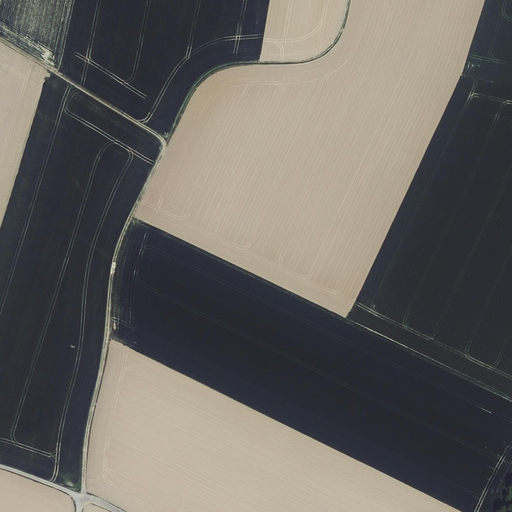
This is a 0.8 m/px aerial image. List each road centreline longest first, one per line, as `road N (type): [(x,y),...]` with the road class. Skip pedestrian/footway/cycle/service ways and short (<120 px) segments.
road 1 (track): [(0,38),(163,142),(115,258),(107,344),(86,435),(81,496),(118,511)]
road 2 (track): [(345,0),(336,35),(315,56),(237,63),(200,79),(163,146)]
